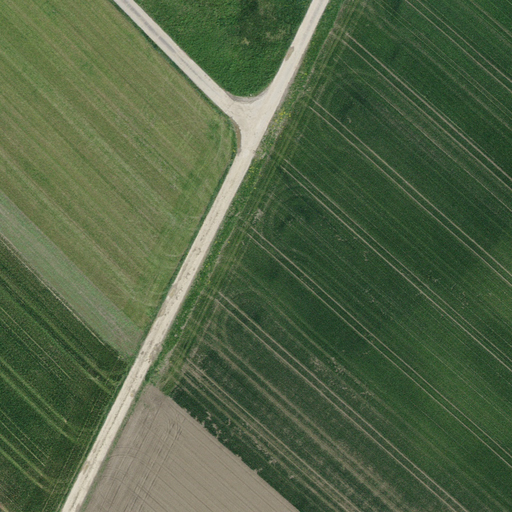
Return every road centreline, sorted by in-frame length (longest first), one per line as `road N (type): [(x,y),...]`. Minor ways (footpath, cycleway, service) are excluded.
road 1 (track): [(317,0),(66,511)]
road 2 (track): [(108,0),(246,139)]
